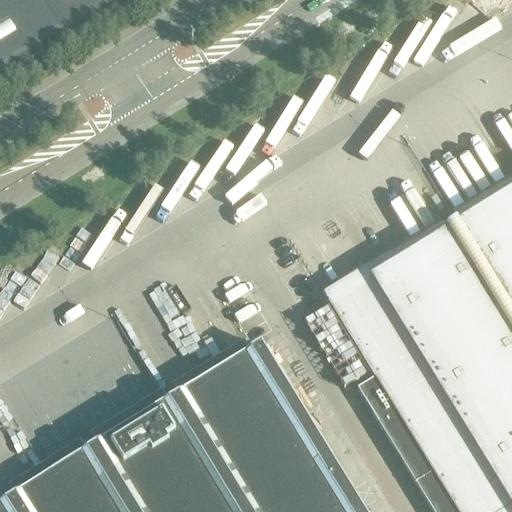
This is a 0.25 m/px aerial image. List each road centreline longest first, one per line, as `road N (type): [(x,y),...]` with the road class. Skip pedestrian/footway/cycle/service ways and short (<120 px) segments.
road 1 (unclassified): [(152,99),(314,0)]
road 2 (unclassified): [(0,193),(152,99)]
road 3 (unclassified): [(124,58),(0,134)]
